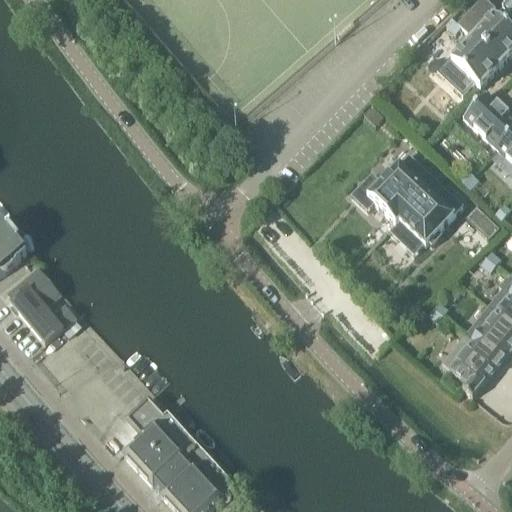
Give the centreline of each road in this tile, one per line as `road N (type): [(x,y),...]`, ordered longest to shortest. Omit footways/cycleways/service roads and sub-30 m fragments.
road 1 (unclassified): [(471,499),(339,377),(206,230),(33,0)]
road 2 (secondary): [(123,511),(0,375)]
